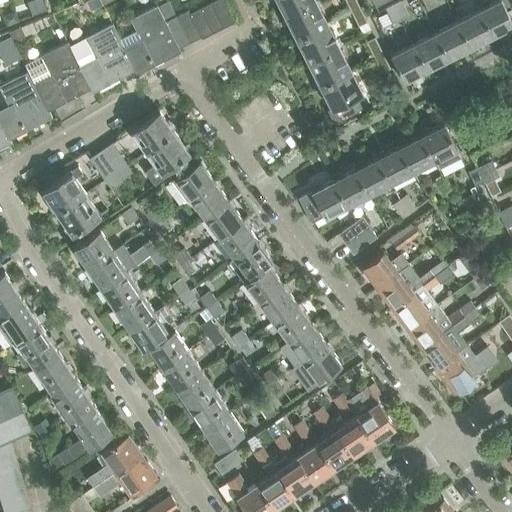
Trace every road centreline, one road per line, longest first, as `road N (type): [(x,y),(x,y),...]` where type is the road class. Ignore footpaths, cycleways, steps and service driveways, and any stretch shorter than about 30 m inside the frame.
road 1 (residential): [(181,63),(455,441)]
road 2 (residential): [(213,511),(0,195)]
road 3 (residential): [(0,174),(181,63)]
road 4 (residential): [(352,511),(455,441)]
